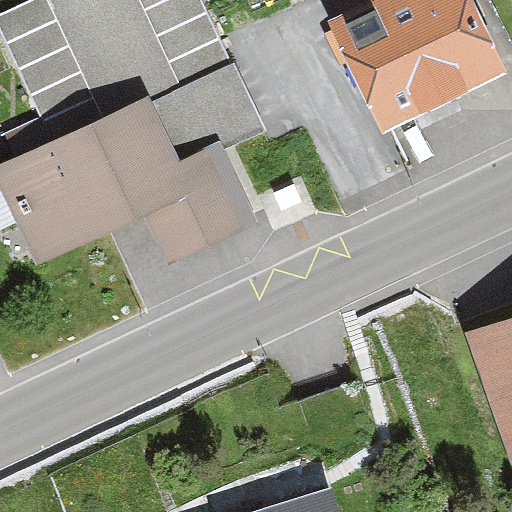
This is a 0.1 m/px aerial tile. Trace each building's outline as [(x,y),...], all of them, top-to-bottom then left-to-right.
[(210,0),(45,0),(3,21),(61,145),(158,102),(186,163),(218,149),(233,142),(236,149),(244,145),(276,131),(210,0)] [(511,52),(489,0),(401,0),(345,25),(393,135),(511,83),(511,52)] [(61,145),(3,172),(45,266),(156,216),(196,198),(219,246),(255,229),(218,149),(186,163),(158,102),(61,145)] [(233,142),(218,149),(255,229),(270,222),(236,149),(233,142)] [(196,198),(156,216),(178,265),(219,246),(196,198)] [(511,322),(478,335),(511,432),(511,322)] [(342,511),(338,497),(284,511),(342,511)]
